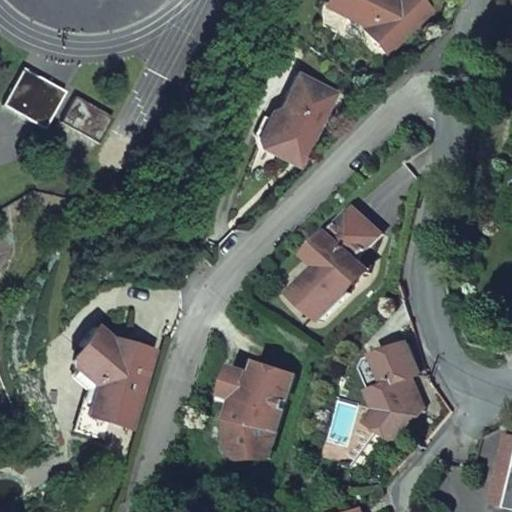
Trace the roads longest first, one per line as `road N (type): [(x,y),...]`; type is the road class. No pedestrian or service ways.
road 1 (residential): [(471,34),(237,256),(186,344),(136,511)]
road 2 (residential): [(485,388),(458,373),(429,283),(471,34)]
road 3 (residential): [(485,388),(436,453),(407,511)]
